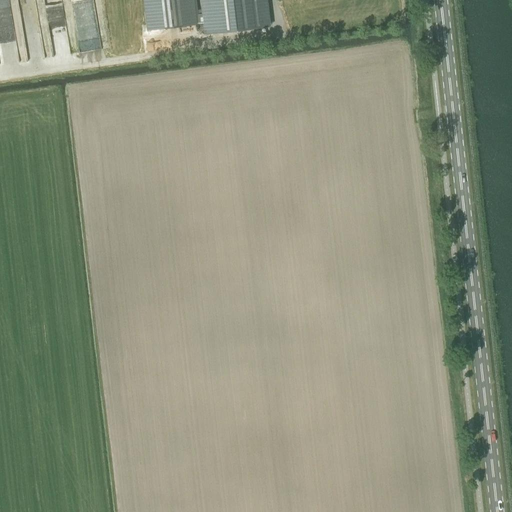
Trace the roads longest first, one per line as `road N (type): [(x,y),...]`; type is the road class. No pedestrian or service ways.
road 1 (primary): [(497,511),(441,0)]
road 2 (track): [(0,78),(276,36)]
